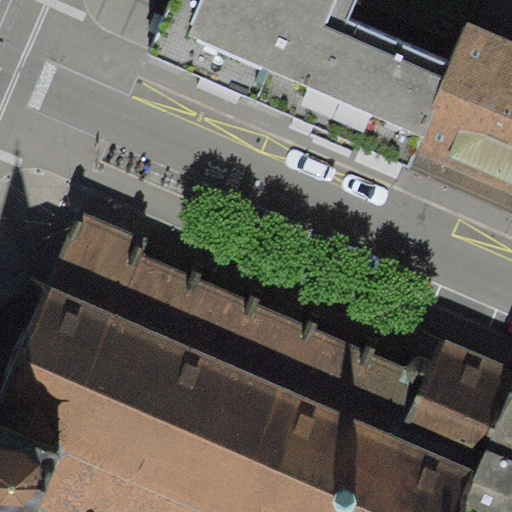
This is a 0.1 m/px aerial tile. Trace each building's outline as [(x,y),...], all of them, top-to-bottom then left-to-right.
[(402,167),(446,65),(323,12),(328,0),(167,0),(143,55),(273,111),(402,167)] [(511,53),(461,31),(446,65),(402,167),(489,204),(511,213),(511,53)] [(23,511),(25,511),(30,503),(49,511),(455,511),(460,502),(511,381),(511,377),(417,336),(401,375),(366,360),(372,346),(364,343),(358,357),(308,335),(314,321),(306,318),(301,332),(250,310),(256,296),(248,293),(243,307),(192,285),(198,271),(191,268),(185,282),(134,260),(140,246),(73,217),(42,289),(26,282),(21,293),(22,295),(35,300),(14,349),(0,381),(0,501),(22,511),(23,511)] [(511,511),(511,381),(460,502),(484,511),(511,511)] [(0,511),(21,511),(22,511),(0,501),(0,511)]
